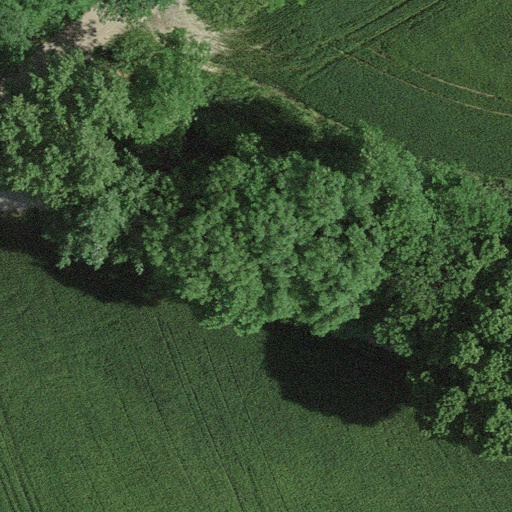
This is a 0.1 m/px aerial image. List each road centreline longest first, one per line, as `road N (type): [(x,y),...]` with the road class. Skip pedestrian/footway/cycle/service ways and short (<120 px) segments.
road 1 (track): [(511,361),(426,344),(338,312),(121,209),(22,136),(14,79)]
road 2 (track): [(14,79),(106,0)]
